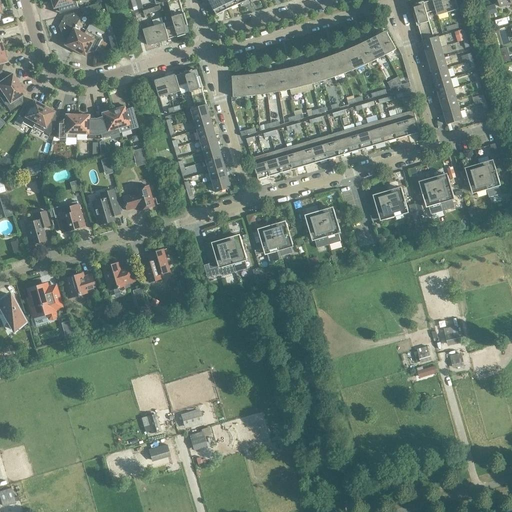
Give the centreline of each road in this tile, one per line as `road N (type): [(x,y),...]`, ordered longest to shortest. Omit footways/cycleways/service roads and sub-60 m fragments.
road 1 (residential): [(251,202),(433,144),(395,0)]
road 2 (residential): [(0,276),(251,202)]
road 3 (residential): [(206,47),(74,82),(42,59),(24,0)]
road 4 (residential): [(209,56),(395,0)]
road 5 (residential): [(251,202),(209,56)]
road 6 (residential): [(334,0),(204,39)]
